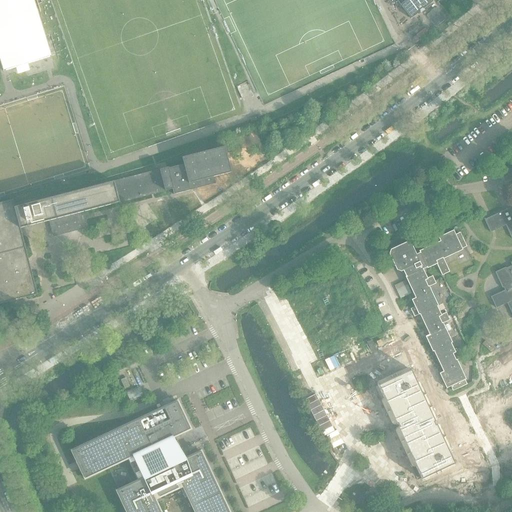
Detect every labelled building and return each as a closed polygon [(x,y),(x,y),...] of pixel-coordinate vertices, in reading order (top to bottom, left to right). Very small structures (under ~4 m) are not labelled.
[(0,0),(0,60),(3,72),(51,57),(33,0),(0,0)] [(396,0),(400,4),(400,5),(410,18),(410,19),(420,12),(419,10),(422,8),(423,9),(432,2),(431,0),(396,0)] [(438,6),(426,15),(435,27),(447,18),(438,6)] [(174,194),(215,184),(213,177),(231,172),(224,147),(182,158),(184,164),(168,168),(167,168),(167,169),(161,171),(161,170),(155,171),(112,182),(112,183),(18,208),(18,207),(16,207),(17,208),(13,209),(13,208),(14,207),(14,206),(13,207),(12,203),(12,202),(13,202),(13,200),(0,203),(0,301),(11,299),(11,301),(19,299),(18,297),(35,293),(32,283),(34,282),(33,281),(32,282),(29,271),(31,271),(30,270),(29,270),(26,260),(28,259),(27,258),(26,259),(24,248),(25,248),(24,247),(23,247),(20,237),(22,236),(21,235),(20,235),(18,227),(21,226),(22,227),(23,227),(23,226),(28,224),(28,226),(30,225),(29,224),(49,219),(54,236),(64,233),(64,230),(68,229),(71,229),(73,231),(83,228),(79,211),(83,210),(83,211),(84,211),(84,210),(96,207),(97,208),(98,208),(98,206),(110,203),(110,204),(112,204),(111,203),(117,202),(117,203),(119,202),(166,190),(166,189),(172,187),(174,194)] [(156,219),(145,227),(152,238),(202,205),(195,194),(178,205),(175,200),(164,207),(161,202),(150,209),(156,219)] [(511,212),(510,208),(509,208),(485,219),(484,218),(484,219),(490,232),(492,232),(494,230),(505,225),(511,239),(511,238),(511,212)] [(441,315),(438,310),(436,311),(434,307),(438,306),(437,303),(429,287),(436,283),(432,276),(427,278),(423,269),(426,267),(427,268),(436,264),(442,275),(449,272),(443,259),(462,250),(462,249),(466,247),(465,244),(460,232),(459,233),(457,228),(453,230),(438,237),(440,241),(419,251),(419,253),(416,254),(411,243),(407,242),(390,250),(389,254),(396,270),(401,271),(403,270),(405,276),(415,298),(411,300),(414,307),(410,309),(411,311),(414,317),(419,314),(429,334),(425,336),(432,352),(433,351),(443,371),(439,373),(446,388),(450,386),(453,391),(467,384),(466,383),(464,385),(462,381),(466,379),(457,360),(463,357),(462,353),(460,349),(455,352),(452,347),(450,348),(448,344),(452,343),(443,323),(450,320),(448,316),(446,312),(441,315)] [(511,261),(510,262),(511,266),(506,268),(505,267),(495,272),(502,288),(503,287),(505,290),(490,297),(496,308),(509,302),(511,308),(509,309),(511,314),(511,261)] [(411,372),(378,388),(423,481),(456,465),(411,372)] [(126,378),(120,380),(124,389),(130,387),(126,378)] [(178,488),(175,482),(180,480),(195,511),(228,511),(201,451),(181,461),(176,452),(181,449),(177,440),(172,443),(170,438),(190,429),(177,401),(163,408),(113,431),(72,450),(85,478),(132,456),(143,479),(117,491),(126,511),(160,511),(152,493),(157,491),(159,496),(178,488)]
